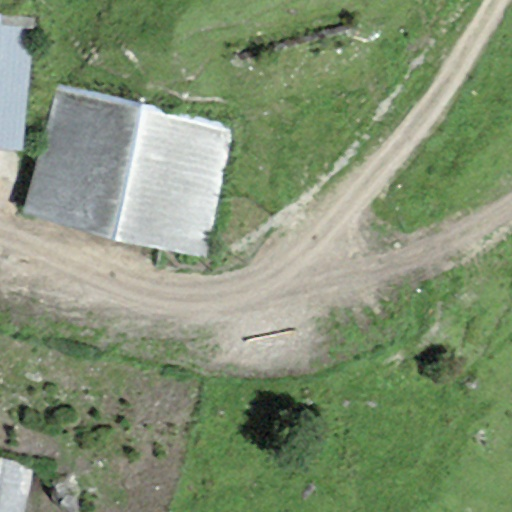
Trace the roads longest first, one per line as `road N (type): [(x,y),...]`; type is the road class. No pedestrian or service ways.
road 1 (track): [(185,298),(295,248),(357,188),(425,108),(491,0)]
road 2 (track): [(185,298),(426,246),(511,203)]
road 3 (track): [(0,239),(105,283),(185,298)]
